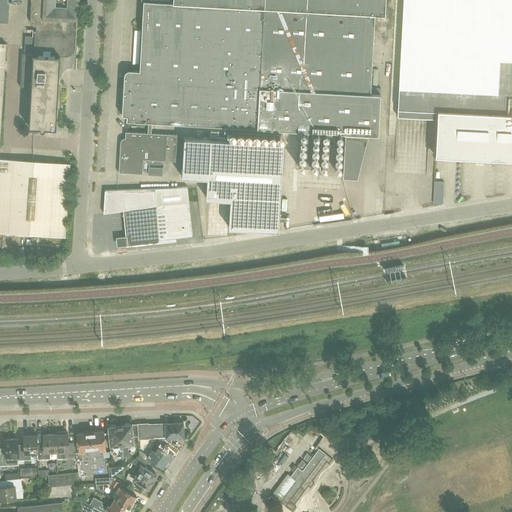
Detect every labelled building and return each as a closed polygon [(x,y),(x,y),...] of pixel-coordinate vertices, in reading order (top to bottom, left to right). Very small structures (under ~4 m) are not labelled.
[(8,0),(0,0),(0,16),(8,17),(8,0)] [(30,0),(29,18),(30,19),(30,20),(31,21),(32,22),(33,23),(34,23),(35,23),(35,27),(33,27),(31,51),(22,51),(20,84),(31,85),(29,126),(54,128),(56,106),(59,106),(59,96),(59,87),(58,83),(60,56),(63,56),(74,46),(75,20),(78,20),(78,0),(30,0)] [(174,0),(174,3),(145,1),(141,71),(128,70),(128,75),(125,75),(122,116),(127,116),(127,121),(149,122),(148,134),(126,132),(125,143),(121,143),(119,173),(143,174),(144,170),(148,171),(148,174),(162,175),(163,166),(161,166),(161,161),(177,162),(178,135),(152,134),(153,122),(379,136),(381,88),(371,87),(375,14),(385,14),(385,0),(174,0)] [(435,156),(511,159),(511,0),(403,0),(397,115),(429,117),(429,110),(438,110),(435,156)] [(278,230),(283,143),(184,137),(182,176),(207,178),(206,198),(230,199),(229,227),(278,230)] [(70,163),(0,157),(0,231),(65,236),(70,163)] [(159,239),(167,239),(175,238),(175,241),(176,241),(176,238),(193,236),(187,186),(105,189),(103,213),(123,210),(125,235),(126,246),(127,246),(127,245),(159,242),(159,239)] [(382,246),(400,243),(400,238),(381,241),(382,246)] [(405,266),(404,265),(383,268),(384,270),(386,282),(407,279),(405,266)] [(148,424),(148,434),(148,437),(165,436),(165,437),(183,436),(183,421),(164,422),(164,423),(148,424)] [(129,456),(128,449),(128,446),(133,446),(133,444),(134,444),(133,436),(138,436),(138,424),(137,424),(132,424),(132,423),(130,424),(129,423),(125,423),(125,424),(119,425),(123,457),(129,456)] [(148,423),(138,424),(138,436),(138,439),(148,439),(148,437),(148,434),(148,424),(148,423)] [(118,457),(123,457),(119,425),(115,425),(114,424),(110,425),(110,426),(108,426),(110,447),(111,450),(113,454),(117,454),(118,457)] [(75,442),(75,445),(75,452),(78,452),(78,453),(84,452),(83,450),(99,448),(99,451),(105,450),(103,430),(96,430),(95,430),(92,430),(92,431),(88,431),(87,430),(84,431),(83,432),(76,433),(76,439),(75,439),(75,442)] [(55,434),(56,452),(56,459),(76,458),(75,452),(75,445),(68,445),(67,433),(64,431),(57,431),(55,434)] [(30,453),(37,452),(36,446),(36,434),(23,435),(24,447),(17,447),(17,456),(17,460),(31,460),(30,453)] [(36,446),(37,452),(37,459),(50,459),(49,452),(56,452),(55,434),(42,434),(43,446),(36,446)] [(139,450),(139,458),(147,462),(149,464),(151,461),(152,462),(153,461),(162,467),(167,460),(169,462),(173,456),(171,455),(172,454),(164,448),(168,442),(162,437),(148,456),(139,450)] [(17,460),(17,456),(17,447),(16,438),(4,438),(5,453),(0,453),(0,465),(11,465),(17,464),(17,460)] [(271,496),(279,502),(286,506),(325,453),(319,448),(302,470),(297,467),(291,476),(295,479),(284,495),(276,489),(271,496)] [(132,462),(137,465),(133,471),(137,473),(134,479),(138,481),(135,486),(142,490),(145,486),(149,488),(150,487),(153,483),(152,482),(153,481),(152,480),(156,474),(144,467),(147,462),(139,458),(139,457),(132,462)] [(20,468),(20,476),(37,475),(37,467),(20,468)] [(358,471),(361,475),(367,471),(364,467),(358,471)] [(0,499),(15,499),(22,498),(22,497),(21,497),(21,491),(22,491),(21,478),(8,479),(8,486),(0,486),(0,499)] [(118,492),(114,498),(129,507),(130,506),(131,506),(133,503),(132,501),(136,496),(116,484),(118,482),(114,479),(113,482),(111,484),(116,488),(115,490),(118,492)] [(108,504),(106,506),(100,503),(102,501),(93,496),(89,504),(93,506),(103,511),(105,509),(109,511),(127,511),(129,510),(128,508),(129,507),(114,498),(110,505),(108,504)] [(63,511),(62,502),(17,507),(17,511),(63,511)] [(82,508),(89,511),(104,511),(103,511),(93,506),(89,504),(86,502),(82,508)]
